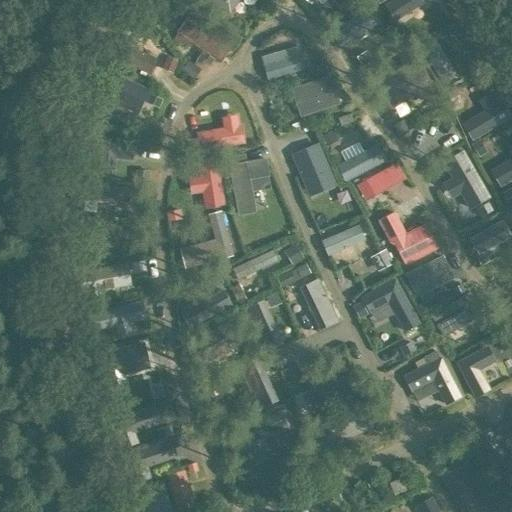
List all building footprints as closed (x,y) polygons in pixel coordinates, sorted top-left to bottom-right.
[(221,0),(233,8),(239,0),(221,0)] [(311,0),(318,14),(343,2),(342,0),(311,0)] [(441,4),(415,19),(422,32),(448,18),(441,4)] [(193,7),(177,32),(223,61),(239,36),(193,7)] [(150,75),(158,57),(117,40),(110,58),(150,75)] [(262,52),(267,76),(305,68),(300,44),(262,52)] [(425,53),(443,83),(458,73),(440,44),(425,53)] [(396,102),(426,94),(417,62),(387,71),(396,102)] [(137,112),(148,88),(103,69),(93,93),(137,112)] [(292,87),(303,116),(343,101),(332,72),(292,87)] [(507,173),(493,135),(510,129),(502,109),(468,122),(491,179),(507,173)] [(223,126),(200,127),(201,146),(247,144),(245,111),(222,113),(223,126)] [(448,115),(425,120),(430,138),(453,132),(448,115)] [(134,162),(136,139),(100,135),(96,158),(134,162)] [(293,151),(310,194),(338,184),(320,140),(293,151)] [(360,143),(342,150),(351,174),(384,162),(377,144),(362,149),(360,143)] [(489,198),(462,150),(441,162),(450,178),(440,184),(449,199),(458,194),(468,211),(489,198)] [(230,168),(240,219),(258,215),(252,183),(271,179),(268,161),(230,168)] [(364,196),(407,181),(400,163),(358,178),(364,196)] [(190,170),(191,192),(204,192),(205,206),(226,205),(225,169),(190,170)] [(403,264),(443,245),(430,219),(408,230),(398,208),(380,216),(403,264)] [(214,239),(180,249),(185,273),(237,259),(227,211),(208,217),(214,239)] [(117,236),(116,223),(100,224),(100,222),(86,223),(88,257),(102,256),(101,237),(117,236)] [(363,222),(322,238),(329,254),(369,238),(363,222)] [(234,265),(240,278),(281,259),(275,246),(234,265)] [(406,269),(417,295),(457,278),(447,253),(406,269)] [(141,285),(133,259),(98,270),(107,296),(141,285)] [(300,284),(319,329),(339,321),(321,276),(300,284)] [(190,325),(236,304),(227,285),(181,306),(190,325)] [(470,290),(430,315),(443,336),(483,311),(470,290)] [(147,320),(142,301),(92,313),(97,332),(114,328),(117,338),(133,334),(130,324),(147,320)] [(100,379),(150,367),(143,341),(94,353),(100,379)] [(495,362),(487,346),(455,363),(474,400),(490,391),(480,371),(495,362)] [(441,358),(403,376),(412,393),(433,382),(445,407),(461,399),(441,358)] [(130,403),(157,391),(149,373),(122,384),(130,403)] [(353,398),(345,377),(301,394),(309,415),(353,398)] [(345,440),(369,429),(356,401),(309,422),(322,450),(332,446),(334,448),(346,443),(345,440)] [(132,434),(163,421),(155,402),(124,415),(132,434)] [(176,424),(158,427),(160,440),(144,443),(147,463),(182,457),(176,424)] [(511,511),(511,508),(503,487),(489,494),(473,459),(445,471),(463,511),(511,511)] [(388,483),(393,495),(405,490),(400,478),(388,483)] [(138,511),(175,511),(166,486),(133,497),(138,511)] [(439,511),(431,497),(415,506),(417,511),(439,511)]
